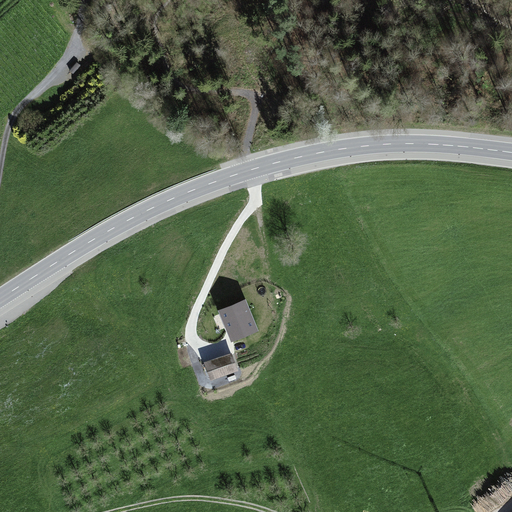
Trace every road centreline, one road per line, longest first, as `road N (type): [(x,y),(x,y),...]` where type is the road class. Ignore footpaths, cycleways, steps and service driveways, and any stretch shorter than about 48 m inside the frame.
road 1 (secondary): [(0,299),(126,221),(236,174),(355,146),(511,151)]
road 2 (track): [(209,351),(190,340),(189,325),(256,201),(245,144),(265,91)]
road 3 (track): [(0,186),(11,120),(68,60),(86,0)]
road 4 (track): [(116,511),(188,496),(266,511)]
